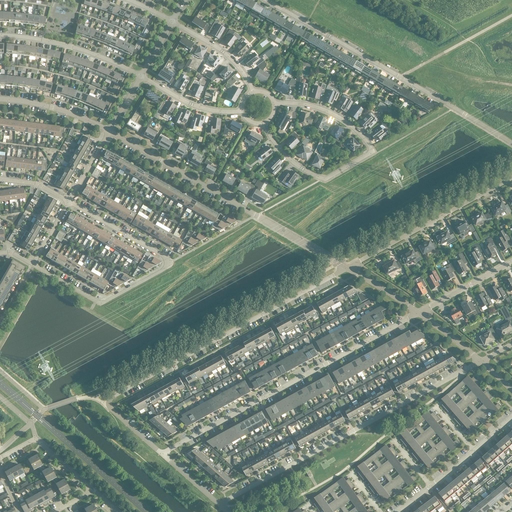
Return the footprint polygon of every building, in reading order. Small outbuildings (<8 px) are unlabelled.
[(104,1),(101,0),(97,0),(95,8),(101,9),(104,1)] [(253,3),(248,0),(245,6),(244,8),(249,10),(250,9),(252,10),(256,4),(254,2),(253,3)] [(110,3),(104,1),(101,9),(107,11),(110,3)] [(115,5),(110,3),(107,11),(112,13),(115,5)] [(261,7),(256,4),(252,10),(250,14),(257,19),(259,16),(263,9),(264,8),(261,7)] [(121,7),(115,5),(112,13),(118,16),(121,7)] [(127,9),(121,7),(118,16),(123,18),(127,9)] [(132,12),(127,9),(123,18),(129,20),(132,12)] [(268,11),(263,9),(259,16),(264,19),(265,18),(267,19),(271,13),(269,11),(268,11)] [(138,14),(132,12),(129,20),(134,23),(138,14)] [(276,16),(271,13),(267,19),(267,20),(272,23),(272,22),(275,23),(278,17),(279,17),(276,15),(276,16)] [(143,17),(138,14),(134,23),(139,25),(143,17)] [(46,18),(40,17),(38,26),(44,27),(45,22),(46,23),(47,19),(46,19),(46,18)] [(149,20),(143,17),(139,25),(145,28),(148,30),(150,25),(147,24),(149,20)] [(192,23),(199,27),(203,30),(206,24),(195,17),(192,23)] [(284,20),(278,17),(275,23),(274,25),(279,28),(280,26),(282,28),(286,21),(284,20)] [(215,21),(211,27),(214,28),(214,29),(211,34),(219,39),(225,28),(217,24),(218,23),(215,21)] [(291,24),(286,21),(282,28),(282,29),(287,32),(287,31),(290,32),(294,26),(291,24)] [(78,26),(76,26),(75,29),(77,30),(75,34),(81,36),(84,27),(78,25),(78,26)] [(299,29),(294,26),(290,32),(289,33),(294,36),(295,35),(298,37),(298,36),(299,37),(300,37),(300,38),(303,39),(302,41),(307,44),(308,42),(311,36),(306,33),(303,31),(302,30),(299,28),(299,29)] [(90,29),(84,27),(81,36),(87,37),(90,29)] [(247,30),(254,37),(257,34),(250,27),(247,30)] [(148,30),(145,28),(140,36),(144,38),(148,30)] [(96,31),(90,29),(87,37),(93,39),(96,31)] [(232,36),(232,35),(234,33),(230,29),(226,35),(228,37),(224,42),(227,45),(227,46),(229,47),(230,47),(237,39),(232,36)] [(101,33),(96,31),(93,39),(98,41),(101,33)] [(107,35),(101,33),(98,41),(104,43),(107,35)] [(113,37),(107,35),(104,43),(109,46),(113,37)] [(314,37),(311,36),(308,42),(310,44),(309,45),(314,48),(315,47),(319,40),(314,37)] [(118,40),(113,37),(109,46),(115,48),(118,40)] [(179,42),(180,43),(170,57),(171,57),(178,46),(180,47),(182,48),(184,45),(186,47),(190,49),(188,52),(191,54),(194,48),(192,47),(194,44),(182,37),(179,42)] [(143,39),(139,38),(134,47),(138,49),(143,39)] [(243,42),(245,40),(243,38),(239,42),(241,44),(234,51),(240,57),(249,48),(243,42)] [(124,42),(118,40),(115,48),(120,50),(124,42)] [(321,41),(319,40),(315,47),(318,48),(317,49),(322,52),(323,51),(326,45),(321,42),(321,41)] [(129,45),(124,42),(120,50),(125,53),(129,45)] [(329,46),(326,44),(326,45),(323,51),(325,52),(324,54),(329,57),(330,55),(334,49),(329,46)] [(134,47),(129,45),(125,53),(131,56),(133,52),(136,53),(138,49),(134,47)] [(197,50),(194,49),(191,54),(194,56),(195,54),(199,57),(199,58),(202,60),(204,57),(203,56),(206,50),(199,47),(197,50)] [(336,50),(334,49),(330,55),(333,57),(332,58),(337,61),(338,60),(341,53),(336,50)] [(60,53),(54,51),(52,60),(58,62),(60,53)] [(344,54),(342,53),(341,53),(338,60),(340,61),(339,62),(344,65),(345,64),(349,58),(344,55),(344,54)] [(64,54),(62,63),(61,66),(67,67),(68,64),(70,56),(64,54)] [(214,57),(210,54),(206,59),(210,62),(209,63),(210,64),(210,66),(213,68),(214,67),(215,68),(221,61),(214,56),(214,57)] [(257,66),(264,61),(267,58),(265,55),(259,59),(257,56),(254,58),(251,54),(247,58),(244,61),(249,67),(253,64),(255,64),(257,66)] [(76,57),(70,56),(68,64),(73,66),(76,57)] [(82,59),(76,57),(73,66),(79,68),(82,59)] [(351,59),(349,57),(349,58),(345,64),(348,65),(347,67),(352,70),(353,68),(356,62),(351,59)] [(88,61),(82,59),(79,68),(84,70),(88,61)] [(93,63),(88,61),(84,70),(90,72),(93,63)] [(266,65),(264,61),(257,66),(259,69),(255,77),(261,81),(260,82),(265,84),(267,80),(269,75),(262,71),(266,65)] [(359,63),(357,62),(356,62),(353,68),(355,70),(354,71),(360,74),(360,72),(364,66),(359,63)] [(99,65),(93,63),(90,72),(89,74),(95,76),(95,74),(99,65)] [(104,68),(99,65),(95,74),(101,76),(104,68)] [(222,66),(215,75),(217,77),(218,76),(221,78),(222,78),(224,80),(226,78),(226,79),(227,79),(229,77),(229,76),(232,72),(227,67),(223,71),(220,68),(221,66),(222,66)] [(367,67),(364,66),(360,72),(363,74),(362,75),(367,78),(368,77),(371,71),(366,68),(367,67)] [(110,70),(104,68),(101,76),(106,79),(110,70)] [(115,73),(110,70),(106,79),(111,81),(115,73)] [(158,76),(165,80),(169,83),(172,77),(161,70),(158,76)] [(374,72),(372,70),(371,71),(368,77),(370,78),(370,80),(375,83),(375,81),(379,75),(374,72)] [(210,71),(205,77),(210,80),(214,74),(210,71)] [(121,75),(115,73),(111,81),(115,83),(120,85),(121,82),(118,81),(121,75)] [(179,89),(179,90),(179,91),(180,91),(181,91),(182,90),(182,91),(184,87),(185,87),(186,87),(186,86),(187,86),(187,85),(187,84),(186,84),(187,82),(185,80),(186,77),(181,74),(177,80),(180,81),(177,87),(179,89)] [(231,86),(236,81),(237,82),(239,80),(234,75),(227,82),(228,82),(231,86)] [(382,76),(379,75),(375,81),(378,83),(377,84),(382,87),(383,85),(387,79),(381,76),(382,76)] [(301,84),(301,83),(302,77),(297,77),(296,83),(299,84),(298,94),(299,94),(299,96),(304,96),(304,95),(306,95),(307,84),(301,84)] [(285,95),(289,87),(290,86),(295,87),(296,79),(291,79),(287,86),(283,83),(284,82),(283,81),(282,80),(281,80),(280,82),(279,81),(275,89),(279,91),(282,92),(281,93),(285,95)] [(389,80),(387,79),(383,85),(385,87),(385,88),(390,91),(391,90),(394,84),(389,81),(389,80)] [(39,81),(33,80),(31,89),(38,90),(39,81)] [(197,85),(198,85),(199,82),(194,80),(189,89),(192,90),(193,91),(191,95),(198,98),(199,95),(200,96),(201,95),(202,93),(201,92),(202,89),(199,88),(200,87),(199,86),(197,85)] [(46,82),(39,81),(38,90),(44,91),(46,82)] [(52,84),(46,82),(44,91),(50,93),(52,84)] [(120,85),(115,83),(113,88),(109,88),(108,92),(115,95),(120,85)] [(397,85),(394,83),(394,84),(391,90),(393,91),(392,93),(397,96),(398,94),(402,88),(397,85)] [(317,87),(318,87),(318,86),(315,85),(314,86),(313,86),(310,97),(318,99),(320,92),(323,93),(325,85),(322,84),(321,88),(317,87)] [(55,94),(61,96),(64,87),(57,85),(55,94)] [(70,89),(64,87),(61,96),(67,98),(70,89)] [(241,91),(234,87),(228,98),(235,102),(237,98),(238,98),(238,97),(238,96),(239,96),(241,91)] [(404,89),(402,88),(398,94),(400,96),(400,97),(405,100),(406,98),(409,92),(404,89)] [(76,91),(70,89),(67,98),(73,100),(76,91)] [(145,96),(152,100),(156,103),(160,97),(148,90),(145,96)] [(336,101),(339,94),(333,91),(333,92),(328,90),(324,101),(331,104),(333,100),(334,99),(336,100),(336,101)] [(82,93),(76,91),(73,100),(79,102),(82,93)] [(217,95),(218,96),(218,92),(214,91),(214,92),(210,91),(210,93),(205,92),(204,98),(207,99),(208,99),(208,101),(215,102),(217,95)] [(412,93),(409,92),(406,98),(408,100),(407,101),(412,104),(413,103),(417,97),(412,94),(412,93)] [(88,96),(82,93),(79,102),(85,104),(88,96)] [(114,97),(107,93),(105,97),(107,100),(105,103),(109,105),(114,97)] [(94,98),(88,96),(85,104),(91,107),(94,98)] [(419,98),(417,96),(417,97),(413,103),(416,104),(415,106),(420,109),(421,107),(424,101),(419,98)] [(337,107),(344,111),(345,108),(348,110),(349,108),(352,102),(347,99),(346,100),(342,97),(337,107)] [(100,101),(94,98),(91,107),(96,109),(100,101)] [(109,105),(105,103),(100,101),(96,109),(102,112),(105,107),(108,108),(109,105)] [(427,102),(424,101),(421,107),(423,109),(422,110),(427,113),(432,105),(429,103),(429,104),(427,102)] [(172,113),(173,113),(174,110),(173,109),(176,106),(169,102),(166,106),(165,106),(161,104),(156,113),(163,116),(164,114),(166,115),(167,114),(170,116),(172,113)] [(364,111),(357,105),(349,114),(356,120),(364,111)] [(138,108),(130,120),(130,119),(126,125),(137,132),(141,126),(137,124),(135,123),(137,119),(138,119),(140,115),(135,113),(138,108)] [(181,121),(186,123),(190,113),(183,109),(181,113),(180,114),(177,113),(174,121),(180,124),(181,121)] [(277,121),(275,125),(280,128),(278,132),(281,137),(286,133),(283,129),(285,125),(282,124),(285,120),(287,122),(287,121),(289,118),(291,118),(292,119),(292,112),(289,112),(287,116),(282,113),(279,117),(280,117),(279,118),(278,120),(277,121)] [(299,119),(300,120),(299,123),(306,124),(307,123),(311,124),(313,118),(309,117),(308,117),(309,114),(302,112),(301,116),(300,116),(299,116),(298,118),(299,119)] [(365,128),(367,126),(370,129),(372,127),(376,122),(377,122),(380,120),(371,112),(365,118),(365,117),(364,117),(362,119),(362,120),(363,120),(360,123),(365,128)] [(190,128),(196,130),(197,126),(202,128),(205,117),(197,115),(196,119),(195,119),(195,120),(193,119),(193,118),(190,128)] [(318,127),(318,128),(318,129),(320,130),(321,130),(321,129),(322,129),(322,128),(327,130),(330,124),(326,123),(325,123),(326,120),(319,117),(315,126),(318,127)] [(214,130),(215,129),(219,130),(220,119),(213,118),(211,127),(208,126),(207,133),(213,133),(214,130)] [(152,140),(157,133),(158,131),(149,126),(152,121),(149,119),(145,126),(148,128),(143,135),(152,140)] [(16,122),(11,121),(10,131),(15,131),(15,127),(18,127),(19,122),(19,123),(16,122)] [(240,130),(240,131),(241,130),(240,130),(242,126),(236,123),(234,122),(232,121),(228,128),(224,127),(223,135),(227,136),(228,132),(237,133),(238,134),(240,130)] [(24,123),(19,122),(18,127),(15,127),(15,131),(15,130),(17,131),(23,132),(24,123)] [(342,137),(340,135),(339,135),(343,130),(336,125),(334,128),(333,128),(332,129),(332,130),(332,131),(330,134),(336,139),(335,140),(339,142),(342,137)] [(64,128),(54,127),(53,136),(63,137),(64,128)] [(382,131),(379,127),(370,134),(375,140),(378,138),(380,141),(380,140),(388,134),(384,129),(382,131)] [(261,137),(261,136),(259,135),(259,136),(252,132),(251,133),(248,132),(244,138),(246,138),(244,141),(248,144),(248,145),(249,146),(252,147),(252,148),(253,147),(255,144),(257,145),(259,142),(260,142),(260,141),(262,137),(261,137)] [(295,138),(298,136),(293,132),(288,137),(291,139),(286,144),(288,146),(288,147),(288,148),(289,148),(290,149),(290,148),(291,149),(299,142),(295,138)] [(157,140),(160,142),(159,144),(162,146),(162,145),(164,147),(168,150),(172,143),(168,141),(169,140),(169,139),(160,134),(157,140)] [(82,135),(80,140),(89,145),(92,141),(82,135)] [(310,157),(309,157),(312,153),(305,148),(309,141),(305,138),(301,143),(304,145),(297,155),(300,157),(301,157),(300,157),(301,156),(306,160),(307,160),(308,160),(310,157)] [(351,141),(349,138),(342,145),(347,150),(349,147),(353,151),(359,146),(353,139),(351,141)] [(89,145),(80,140),(81,141),(78,145),(87,150),(89,145)] [(180,145),(180,144),(181,143),(178,141),(174,148),(177,150),(175,153),(182,157),(184,155),(185,155),(187,152),(186,151),(187,149),(180,145)] [(319,156),(321,153),(319,152),(323,144),(319,142),(314,152),(317,154),(312,165),(319,168),(321,163),(322,164),(325,159),(319,156)] [(87,150),(78,145),(76,149),(84,154),(87,150)] [(261,151),(261,150),(259,148),(254,152),(258,158),(260,156),(263,160),(264,159),(264,160),(267,158),(267,157),(272,153),(267,146),(261,151)] [(84,154),(76,149),(73,154),(82,159),(84,154)] [(101,160),(106,163),(111,153),(107,151),(101,160)] [(199,155),(196,154),(192,151),(188,159),(191,160),(190,162),(191,163),(191,162),(193,163),(193,164),(194,164),(193,165),(197,167),(197,166),(198,167),(203,159),(198,157),(199,155)] [(116,156),(111,153),(106,163),(107,162),(111,164),(116,156)] [(82,159),(73,154),(71,158),(79,163),(82,159)] [(120,158),(116,156),(111,164),(115,167),(120,158)] [(276,157),(272,161),(268,165),(272,169),(270,171),(275,175),(281,168),(280,169),(278,167),(279,167),(279,166),(282,163),(276,157)] [(79,163),(71,158),(68,163),(77,168),(79,163)] [(125,161),(120,158),(115,167),(120,169),(125,161)] [(37,160),(37,161),(36,170),(46,171),(47,161),(37,160)] [(206,160),(203,165),(206,167),(204,170),(212,175),(216,170),(210,166),(212,163),(206,160)] [(129,164),(125,161),(120,169),(124,172),(129,164)] [(77,168),(68,163),(66,167),(74,172),(77,168)] [(134,166),(129,164),(124,172),(129,175),(134,166)] [(138,169),(134,166),(129,175),(133,177),(138,169)] [(74,172),(66,167),(63,172),(71,176),(74,172)] [(143,171),(138,169),(133,177),(138,180),(140,175),(143,177),(145,173),(145,172),(145,173),(143,172),(143,171)] [(286,181),(287,182),(286,182),(292,186),(294,182),(297,179),(296,178),(297,176),(298,176),(291,171),(288,175),(287,175),(288,174),(285,172),(279,180),(284,184),(286,181)] [(71,176),(63,172),(60,176),(69,181),(71,176)] [(150,175),(145,173),(143,177),(140,175),(138,180),(139,179),(140,180),(140,181),(145,184),(150,175)] [(234,181),(237,183),(240,177),(237,175),(235,179),(226,174),(222,181),(231,186),(234,181)] [(154,178),(150,175),(145,184),(149,186),(154,178)] [(69,181),(60,176),(58,180),(57,179),(57,180),(66,185),(69,181)] [(158,180),(154,178),(149,186),(154,189),(158,180)] [(258,187),(256,190),(252,198),(262,204),(267,197),(259,192),(264,183),(258,179),(255,185),(258,187)] [(66,185),(57,180),(54,184),(64,190),(66,185)] [(163,183),(158,180),(154,189),(158,191),(163,183)] [(251,191),(254,186),(251,184),(249,187),(241,182),(237,189),(238,189),(237,190),(238,191),(239,192),(240,192),(240,191),(246,194),(248,190),(251,191)] [(167,185),(163,183),(158,191),(162,194),(167,185)] [(82,194),(87,197),(92,187),(88,184),(82,194)] [(172,188),(167,185),(162,194),(167,196),(172,188)] [(92,187),(87,197),(91,199),(96,191),(92,188),(92,187)] [(176,191),(172,188),(167,196),(171,199),(176,191)] [(100,193),(96,191),(91,199),(96,202),(100,193)] [(181,193),(176,191),(171,199),(176,201),(178,197),(181,199),(183,194),(183,195),(181,194),(181,193)] [(105,196),(100,193),(96,202),(100,204),(105,196)] [(188,197),(183,194),(181,199),(178,197),(176,201),(176,202),(177,201),(178,202),(178,203),(183,205),(188,197)] [(48,196),(45,200),(55,206),(57,201),(48,196)] [(105,196),(100,204),(104,207),(109,198),(109,199),(105,197),(105,196)] [(192,200),(188,197),(183,205),(187,208),(192,200)] [(114,201),(109,198),(104,207),(109,209),(114,201)] [(55,206),(45,200),(45,201),(46,201),(44,205),(52,210),(55,206)] [(197,202),(192,200),(187,208),(192,211),(197,202)] [(118,203),(114,201),(109,209),(113,212),(118,203)] [(201,205),(197,202),(192,211),(196,213),(201,205)] [(492,209),(495,215),(496,215),(497,216),(501,214),(500,213),(505,210),(507,214),(511,212),(508,205),(504,206),(502,202),(498,204),(499,205),(492,209)] [(123,206),(118,203),(113,212),(118,214),(123,206)] [(52,210),(44,205),(41,210),(49,215),(52,210)] [(205,207),(201,205),(196,213),(201,216),(205,207)] [(123,206),(118,214),(122,217),(127,208),(126,209),(122,207),(123,206)] [(210,210),(205,207),(201,216),(205,218),(210,210)] [(131,211),(127,208),(122,217),(127,219),(131,211)] [(49,215),(41,210),(38,214),(47,219),(49,215)] [(214,212),(210,210),(205,218),(209,221),(214,212)] [(136,214),(131,211),(127,219),(131,222),(136,214)] [(219,215),(214,212),(209,221),(214,223),(219,215)] [(236,221),(220,212),(219,213),(224,216),(220,221),(228,226),(231,224),(230,224),(231,222),(233,223),(237,221),(236,221)] [(482,213),(472,218),(476,225),(485,220),(487,222),(493,219),(489,213),(486,214),(486,215),(484,216),(482,213)] [(47,219),(38,214),(36,219),(44,224),(47,219)] [(65,223),(70,226),(75,216),(71,214),(65,223)] [(133,223),(137,226),(142,217),(137,214),(133,223)] [(219,215),(214,223),(212,226),(220,231),(223,229),(222,229),(222,228),(223,227),(224,228),(228,226),(220,221),(216,219),(219,215)] [(80,219),(75,216),(70,226),(69,227),(74,230),(75,227),(80,219)] [(146,220),(142,217),(137,226),(142,228),(146,220)] [(44,224),(36,219),(33,223),(42,228),(44,224)] [(84,221),(80,219),(75,227),(79,230),(84,221)] [(151,222),(146,220),(142,228),(146,231),(151,222)] [(89,224),(84,221),(79,230),(80,230),(80,229),(84,232),(89,224)] [(151,222),(146,231),(151,233),(155,225),(151,223),(151,222)] [(463,233),(463,234),(465,236),(468,234),(467,231),(470,230),(472,232),(475,231),(472,224),(468,226),(466,222),(462,224),(460,225),(456,227),(455,227),(456,228),(460,235),(463,233)] [(42,228),(33,223),(31,228),(39,233),(42,228)] [(93,227),(89,224),(84,232),(88,234),(88,235),(93,227)] [(160,227),(155,225),(151,233),(155,236),(160,227)] [(97,229),(93,227),(88,235),(92,238),(97,229)] [(164,230),(160,227),(155,236),(159,238),(164,230)] [(39,233),(31,228),(28,232),(37,237),(39,233)] [(190,228),(190,229),(189,230),(193,232),(190,238),(198,242),(201,241),(200,241),(200,240),(201,239),(203,240),(207,238),(206,237),(206,238),(190,228)] [(102,232),(97,229),(92,238),(97,240),(102,232)] [(169,232),(164,230),(159,238),(164,241),(169,232)] [(509,240),(509,238),(504,230),(500,233),(502,237),(496,241),(502,251),(510,247),(506,241),(509,240)] [(37,237),(28,232),(26,237),(34,241),(37,237)] [(106,234),(102,232),(97,240),(98,239),(102,242),(101,242),(101,243),(106,234)] [(173,235),(169,232),(164,241),(168,243),(173,235)] [(449,244),(456,240),(453,234),(449,236),(447,232),(437,237),(441,244),(447,241),(449,244)] [(111,237),(106,234),(101,243),(106,245),(111,237)] [(178,237),(173,235),(168,243),(173,246),(178,237)] [(182,243),(189,247),(192,245),(193,244),(194,244),(198,242),(190,238),(186,235),(182,243)] [(34,241),(26,237),(23,241),(22,240),(32,246),(34,241)] [(115,239),(111,237),(106,245),(107,245),(110,247),(110,248),(115,239)] [(182,240),(178,237),(173,246),(177,249),(182,240)] [(496,247),(491,238),(487,240),(489,244),(483,247),(489,258),(497,254),(493,248),(496,247)] [(120,242),(115,239),(110,248),(115,250),(120,242)] [(32,246),(22,240),(19,245),(29,250),(32,246)] [(426,242),(424,243),(423,244),(423,245),(420,247),(424,254),(426,252),(427,254),(432,251),(431,250),(433,248),(434,249),(437,247),(434,243),(431,244),(430,241),(426,243),(426,242)] [(124,244),(120,242),(115,250),(119,253),(124,244)] [(128,247),(124,244),(119,253),(124,255),(128,247)] [(46,257),(50,260),(56,250),(51,247),(46,257)] [(133,249),(128,247),(124,255),(128,258),(133,249)] [(482,255),(477,248),(472,251),(473,253),(468,255),(474,266),(481,262),(479,258),(483,257),(482,255)] [(137,252),(133,249),(128,258),(132,260),(137,252)] [(56,250),(50,260),(55,262),(60,254),(56,251),(56,250)] [(410,252),(409,252),(409,251),(405,253),(406,255),(402,257),(406,264),(413,260),(415,263),(422,259),(418,251),(415,253),(413,251),(410,252)] [(142,255),(137,252),(132,260),(137,263),(142,255)] [(162,262),(146,253),(145,254),(149,257),(146,262),(153,267),(156,265),(156,263),(158,264),(162,262)] [(467,263),(462,253),(458,255),(461,260),(454,264),(460,274),(467,270),(464,264),(467,263)] [(64,256),(60,254),(55,262),(59,265),(64,256)] [(69,259),(64,256),(59,265),(64,267),(69,259)] [(73,261),(69,259),(64,267),(68,270),(73,261)] [(13,260),(12,261),(9,266),(0,281),(0,312),(1,311),(2,309),(4,305),(5,305),(6,303),(6,302),(8,298),(8,299),(10,296),(9,296),(12,292),(13,290),(15,286),(16,286),(17,284),(16,284),(19,280),(20,278),(20,277),(22,273),(23,274),(24,271),(26,267),(13,260)] [(137,267),(145,272),(148,270),(147,269),(148,268),(150,269),(153,267),(146,262),(142,260),(137,267)] [(77,264),(73,261),(68,270),(73,272),(77,264)] [(394,271),(394,272),(402,267),(399,262),(396,264),(394,261),(384,267),(385,269),(384,270),(386,274),(387,273),(388,274),(394,271)] [(82,266),(77,264),(73,272),(77,275),(82,266)] [(454,269),(451,264),(446,266),(447,269),(442,272),(444,275),(443,275),(443,276),(444,278),(445,278),(446,278),(447,281),(454,277),(451,271),(454,269)] [(86,269),(82,266),(77,275),(82,277),(86,269)] [(91,271),(86,269),(82,277),(86,280),(91,271)] [(116,269),(115,270),(115,271),(119,273),(116,279),(123,283),(126,282),(126,281),(126,280),(128,281),(132,279),(132,278),(131,278),(116,269)] [(95,274),(91,271),(86,280),(90,282),(95,274)] [(439,285),(437,281),(440,280),(435,271),(430,274),(431,276),(426,278),(432,289),(439,285)] [(100,277),(95,274),(90,282),(95,285),(100,277)] [(111,276),(108,282),(109,282),(107,284),(115,288),(118,286),(117,286),(118,285),(120,286),(123,283),(116,279),(111,276)] [(104,279),(100,277),(95,285),(99,288),(104,279)] [(416,280),(418,284),(419,284),(413,287),(415,292),(417,291),(419,295),(420,296),(426,293),(422,285),(425,283),(422,277),(416,280)] [(109,282),(108,282),(104,279),(99,288),(104,290),(102,293),(104,294),(107,292),(104,290),(107,284),(109,282)] [(349,286),(346,287),(346,288),(345,288),(344,288),(349,297),(356,293),(362,302),(370,298),(355,290),(354,289),(349,286)] [(497,286),(489,290),(495,300),(500,298),(501,300),(507,297),(501,288),(498,289),(497,286)] [(349,297),(344,288),(342,289),(342,290),(341,291),(341,290),(340,291),(344,299),(349,297)] [(344,299),(340,291),(337,292),(336,293),(335,293),(340,302),(344,299)] [(340,302),(335,293),(333,294),(333,295),(332,295),(331,296),(335,304),(340,302)] [(481,308),(486,305),(487,307),(493,304),(492,304),(491,300),(488,295),(485,297),(483,293),(476,297),(481,308)] [(335,304),(331,296),(328,297),(329,297),(327,298),(327,297),(326,298),(331,307),(335,304)] [(331,307),(326,298),(324,299),(324,300),(323,300),(322,300),(326,309),(331,307)] [(327,311),(326,309),(322,300),(319,302),(320,302),(318,303),(318,302),(317,303),(323,313),(327,311)] [(467,302),(461,305),(467,315),(468,315),(469,318),(477,314),(477,315),(481,313),(477,306),(474,308),(471,303),(469,304),(468,303),(467,303),(467,302)] [(312,306),(309,307),(310,308),(309,308),(308,308),(307,308),(312,317),(317,314),(312,306)] [(386,309),(382,306),(375,310),(380,320),(385,317),(381,312),(386,309)] [(511,316),(506,306),(500,309),(506,320),(511,316)] [(312,317),(307,308),(305,309),(305,310),(304,311),(304,310),(303,311),(308,319),(312,317)] [(456,309),(455,308),(452,310),(452,311),(450,313),(451,315),(450,316),(452,319),(453,318),(454,320),(458,318),(459,319),(462,317),(461,316),(462,315),(458,308),(456,309)] [(380,320),(375,310),(370,313),(375,322),(380,320)] [(308,319),(303,311),(301,312),(300,313),(299,313),(298,313),(303,322),(308,319)] [(303,322),(298,313),(296,314),(296,315),(295,316),(295,315),(294,316),(299,324),(303,322)] [(375,322),(370,313),(366,315),(371,325),(375,322)] [(371,325),(366,315),(361,317),(367,328),(367,327),(371,325)] [(299,324),(294,316),(292,317),(291,318),(291,317),(289,318),(294,327),(299,324)] [(367,328),(361,317),(357,320),(363,331),(367,328)] [(295,328),(294,327),(289,318),(287,319),(287,320),(286,320),(285,320),(291,331),(295,328)] [(510,331),(511,330),(511,331),(511,318),(500,325),(501,327),(497,329),(498,330),(497,330),(498,334),(500,333),(501,336),(505,334),(505,335),(511,332),(510,331)] [(291,331),(285,320),(283,322),(282,323),(282,322),(281,323),(285,332),(286,333),(291,331)] [(363,331),(357,320),(352,322),(358,333),(363,331)] [(358,333),(352,322),(348,325),(353,334),(357,332),(358,333)] [(285,332),(281,323),(278,324),(278,325),(277,325),(276,325),(281,334),(285,332)] [(353,334),(348,325),(343,327),(349,337),(353,334)] [(349,337),(343,327),(339,330),(345,341),(344,339),(349,337)] [(271,328),(268,330),(269,330),(268,331),(267,330),(266,331),(271,339),(272,341),(277,339),(271,328)] [(495,334),(492,328),(485,332),(486,332),(483,334),(484,335),(480,337),(482,340),(480,341),(482,343),(483,343),(485,345),(494,340),(492,336),(495,334)] [(345,341),(339,330),(334,332),(340,343),(345,341)] [(271,339),(266,331),(264,332),(263,333),(262,333),(267,342),(271,339)] [(426,336),(419,331),(412,335),(415,342),(426,336)] [(340,343),(334,332),(330,335),(336,346),(340,343)] [(412,335),(410,332),(406,335),(405,333),(405,334),(411,345),(415,342),(412,335)] [(267,342),(262,333),(259,334),(260,335),(259,336),(258,335),(257,336),(262,344),(267,342)] [(411,345),(405,334),(400,336),(407,347),(411,345)] [(336,346),(330,335),(325,337),(331,348),(336,346)] [(262,344),(257,336),(255,337),(254,338),(254,337),(253,338),(258,347),(262,344)] [(407,347),(400,336),(396,338),(402,349),(407,347)] [(331,348),(325,337),(321,339),(327,350),(331,348)] [(258,347),(253,338),(251,339),(251,340),(250,340),(249,340),(248,340),(253,349),(258,347)] [(402,349),(396,338),(392,341),(398,352),(402,349)] [(327,350),(321,339),(316,342),(322,353),(327,350)] [(253,349),(248,340),(246,342),(245,343),(245,342),(244,343),(249,352),(253,349)] [(398,352),(392,341),(387,343),(393,354),(398,352)] [(249,352),(244,343),(242,344),(242,345),(241,345),(240,345),(239,345),(244,354),(249,352)] [(393,354),(387,343),(388,345),(383,347),(389,357),(393,354)] [(312,344),(308,347),(314,358),(318,355),(312,344)] [(245,356),(244,354),(239,345),(237,347),(236,348),(236,347),(235,348),(240,356),(241,358),(245,356)] [(314,358),(308,347),(303,349),(309,360),(314,358)] [(389,357),(383,347),(379,350),(384,359),(389,357)] [(240,356),(235,348),(233,349),(233,350),(232,350),(230,350),(235,359),(240,356)] [(309,360),(303,349),(299,352),(305,363),(309,360)] [(235,359),(230,350),(228,352),(227,353),(227,352),(226,353),(230,361),(235,359)] [(384,359),(379,350),(375,352),(374,351),(380,362),(384,359)] [(380,362),(374,351),(369,353),(375,364),(380,362)] [(305,363),(299,352),(294,354),(299,364),(304,361),(304,363),(305,363)] [(375,364),(369,353),(365,356),(371,367),(375,364)] [(299,364),(294,354),(290,357),(295,366),(299,364)] [(457,360),(449,354),(444,357),(448,365),(449,365),(449,364),(450,364),(457,360)] [(221,355),(218,357),(219,357),(218,358),(217,357),(216,358),(221,367),(226,364),(221,355)] [(371,367),(365,356),(365,357),(361,359),(366,369),(371,367)] [(295,366),(290,357),(285,359),(290,369),(295,366)] [(448,365),(444,357),(439,359),(444,368),(446,366),(447,365),(447,366),(448,365)] [(221,367),(216,358),(214,359),(214,360),(213,360),(212,360),(216,369),(221,367)] [(290,369),(285,359),(281,361),(286,371),(290,369)] [(366,369),(361,359),(356,362),(362,371),(366,369)] [(444,368),(439,359),(435,362),(439,370),(442,369),(441,369),(442,368),(443,368),(444,368)] [(216,369),(212,360),(209,362),(210,362),(209,363),(208,362),(207,363),(212,372),(216,369)] [(286,371),(281,361),(276,364),(281,374),(286,371)] [(362,371),(356,362),(352,364),(351,363),(357,374),(362,371)] [(439,370),(435,362),(430,364),(435,373),(437,371),(438,370),(438,371),(439,370)] [(213,373),(212,372),(207,363),(205,364),(205,365),(204,365),(203,365),(208,374),(208,376),(213,373)] [(357,374),(351,363),(347,365),(353,376),(357,374)] [(281,374),(276,364),(272,366),(278,377),(277,376),(281,374)] [(435,373),(430,364),(426,367),(430,375),(432,374),(432,373),(433,373),(434,373),(435,373)] [(208,374),(203,365),(200,367),(201,367),(200,368),(199,367),(198,368),(203,376),(208,374)] [(353,376),(347,365),(342,368),(348,379),(353,376)] [(278,377),(272,366),(267,369),(273,380),(278,377)] [(430,375),(426,367),(421,369),(426,377),(428,376),(429,375),(429,376),(430,375)] [(203,376),(198,368),(196,369),(196,370),(195,370),(194,370),(199,379),(203,376)] [(348,379),(342,368),(343,369),(339,372),(344,381),(348,379)] [(416,370),(417,372),(421,380),(423,379),(423,378),(424,378),(425,378),(426,377),(421,369),(420,368),(416,370)] [(273,380),(267,369),(263,371),(269,382),(273,380)] [(199,379),(194,370),(192,372),(191,373),(190,372),(189,373),(194,381),(199,379)] [(269,382),(263,371),(258,374),(264,385),(269,382)] [(344,381),(339,372),(334,374),(339,384),(344,381)] [(421,380),(417,372),(412,374),(417,382),(419,381),(420,380),(420,381),(421,380)] [(194,381),(189,373),(187,374),(187,375),(186,375),(185,375),(189,384),(194,381)] [(264,385),(258,374),(254,376),(259,386),(263,383),(264,385)] [(417,382),(412,374),(408,377),(412,385),(415,384),(414,383),(415,383),(416,383),(417,382)] [(463,380),(463,381),(455,388),(461,394),(463,393),(460,390),(466,384),(469,387),(477,380),(474,377),(471,379),(468,375),(463,380)] [(259,386),(254,376),(249,379),(254,388),(259,386)] [(335,386),(330,376),(325,379),(330,389),(335,386)] [(412,385),(408,377),(403,379),(408,387),(410,386),(411,385),(412,385)] [(180,378),(177,379),(178,380),(176,380),(175,380),(180,389),(181,391),(185,388),(180,378)] [(330,389),(325,379),(321,381),(320,380),(326,391),(330,389)] [(408,387),(403,379),(399,382),(403,390),(406,388),(405,388),(407,388),(408,387)] [(180,389),(175,380),(173,382),(172,383),(172,382),(171,383),(175,392),(180,389)] [(326,391),(320,380),(315,382),(321,393),(326,391)] [(480,384),(477,380),(469,387),(472,391),(466,396),(463,393),(461,394),(467,401),(481,389),(478,386),(480,384)] [(245,381),(240,383),(246,393),(250,391),(245,381)] [(321,393),(315,382),(311,385),(317,396),(321,393)] [(403,390),(399,382),(394,384),(399,392),(401,391),(402,390),(403,390)] [(175,392),(171,383),(168,384),(169,385),(168,385),(167,385),(166,385),(171,394),(175,392)] [(246,393),(240,383),(236,386),(242,397),(241,395),(246,393)] [(171,394),(166,385),(164,387),(163,388),(163,387),(162,388),(166,396),(171,394)] [(317,396),(311,385),(306,387),(313,398),(317,396)] [(385,387),(385,389),(390,397),(392,396),(392,395),(393,395),(395,394),(389,385),(385,387)] [(242,397),(236,386),(231,388),(237,399),(242,397)] [(313,398),(306,387),(307,389),(303,391),(308,401),(313,398)] [(166,396),(162,388),(159,389),(160,390),(159,390),(158,390),(157,390),(162,399),(166,396)] [(237,399),(231,388),(227,391),(233,402),(237,399)] [(461,394),(455,388),(447,394),(441,399),(444,403),(442,405),(445,409),(453,402),(450,398),(457,393),(459,396),(461,394)] [(390,397),(385,389),(381,391),(385,399),(388,398),(389,397),(389,398),(390,397)] [(483,392),(481,389),(467,401),(473,408),(475,406),(472,403),(478,398),(481,401),(489,394),(486,390),(483,392)] [(162,399),(157,390),(155,392),(154,393),(154,392),(153,393),(157,401),(162,399)] [(233,402),(227,391),(222,393),(228,403),(232,401),(233,402)] [(308,401),(303,391),(298,394),(304,403),(308,401)] [(385,399),(381,391),(377,394),(381,402),(383,401),(383,400),(384,400),(385,399)] [(158,403),(157,401),(153,393),(150,394),(151,395),(150,395),(149,395),(148,395),(153,404),(154,406),(158,403)] [(228,403),(222,393),(218,396),(223,405),(228,403)] [(304,403),(298,394),(294,396),(299,406),(304,403)] [(381,402),(377,394),(372,396),(376,404),(379,403),(380,402),(381,402)] [(467,401),(461,394),(459,396),(462,399),(456,405),(453,402),(445,409),(448,412),(451,410),(454,413),(467,401)] [(492,397),(489,394),(481,401),(484,404),(477,410),(475,406),(473,408),(479,415),(492,403),(490,400),(492,397)] [(153,404),(148,395),(146,396),(146,397),(145,398),(145,397),(144,398),(149,406),(153,404)] [(223,405),(218,396),(214,398),(220,409),(219,408),(223,405)] [(299,406),(294,396),(289,398),(295,408),(299,406)] [(376,404),(372,396),(368,399),(372,407),(374,406),(374,405),(375,405),(376,404)] [(149,406),(144,398),(141,399),(142,399),(141,400),(140,399),(139,400),(144,409),(149,406)] [(220,409),(214,398),(209,401),(215,412),(220,409)] [(295,408),(289,398),(285,401),(290,411),(295,408)] [(358,403),(359,404),(363,412),(365,410),(366,410),(368,409),(363,401),(362,399),(358,402),(358,403)] [(372,407),(368,399),(363,401),(368,409),(370,408),(371,407),(372,407)] [(144,409),(139,400),(138,401),(139,401),(137,402),(137,401),(131,404),(139,411),(144,409)] [(215,412),(209,401),(205,403),(211,414),(215,412)] [(290,411),(285,401),(281,403),(280,402),(286,413),(290,411)] [(473,408),(467,401),(454,413),(456,416),(454,419),(457,422),(465,415),(462,412),(469,406),(471,409),(473,408)] [(286,413),(280,402),(275,404),(281,415),(286,413)] [(211,414),(205,403),(200,405),(206,417),(211,414)] [(495,406),(492,403),(479,415),(485,422),(487,419),(485,416),(490,411),(493,414),(501,407),(498,404),(495,406)] [(281,415),(275,404),(271,407),(277,418),(281,415)] [(363,412),(359,404),(354,406),(359,414),(361,413),(362,412),(363,412)] [(206,417),(200,405),(196,408),(202,419),(206,417)] [(359,414),(354,406),(350,408),(354,417),(356,415),(357,414),(358,415),(359,414)] [(277,418),(271,407),(266,409),(272,420),(277,418)] [(344,409),(345,411),(349,419),(352,418),(352,417),(353,417),(354,417),(350,408),(349,407),(344,409)] [(202,419),(196,408),(191,410),(197,421),(202,419)] [(479,415),(473,408),(471,409),(474,413),(468,418),(465,415),(457,422),(460,426),(463,423),(465,427),(479,415)] [(197,421),(191,410),(187,413),(192,422),(196,420),(197,421)] [(422,416),(414,422),(420,429),(422,428),(419,425),(426,419),(428,423),(437,416),(434,412),(431,414),(428,411),(422,416)] [(262,412),(257,414),(263,425),(268,423),(262,412)] [(192,422),(187,413),(182,415),(183,418),(180,420),(187,425),(192,422)] [(345,421),(341,413),(336,416),(341,424),(343,423),(343,422),(344,422),(345,421)] [(263,425),(257,414),(253,417),(259,428),(263,425)] [(163,419),(159,415),(149,420),(155,425),(155,424),(156,425),(155,426),(156,427),(163,419)] [(485,422),(479,415),(465,427),(468,430),(466,432),(469,436),(477,429),(474,425),(480,420),(483,424),(485,422)] [(341,424),(336,416),(332,418),(336,426),(338,425),(339,424),(340,425),(341,424)] [(440,420),(437,416),(428,423),(431,426),(424,431),(422,428),(420,429),(426,436),(440,425),(437,422),(440,420)] [(259,428),(253,417),(248,419),(254,430),(259,428)] [(336,426),(332,418),(327,421),(332,429),(334,428),(334,427),(335,427),(336,426)] [(167,422),(163,419),(156,427),(158,428),(159,428),(160,429),(159,429),(160,430),(167,422)] [(254,430),(248,419),(244,422),(250,433),(254,430)] [(332,429),(327,421),(323,423),(327,431),(329,430),(330,429),(331,429),(332,429)] [(171,426),(167,422),(160,430),(162,432),(163,431),(164,432),(163,432),(164,433),(171,426)] [(250,433),(244,422),(244,423),(240,425),(245,435),(250,433)] [(420,429),(414,422),(406,429),(400,434),(403,437),(400,439),(403,443),(412,436),(409,433),(416,428),(418,431),(420,429)] [(327,431),(323,423),(318,426),(323,434),(325,432),(326,432),(327,431)] [(245,435),(240,425),(236,428),(241,438),(245,435)] [(442,428),(440,425),(426,436),(431,443),(433,442),(430,439),(437,433),(440,437),(448,430),(445,426),(442,428)] [(177,432),(171,426),(164,433),(165,434),(166,434),(166,435),(168,437),(177,432)] [(323,434),(318,426),(314,428),(318,436),(321,435),(320,435),(321,434),(322,434),(323,434)] [(241,438),(236,428),(231,430),(236,440),(241,438)] [(318,436),(314,428),(309,430),(314,439),(316,437),(317,436),(317,437),(318,436)] [(426,436),(420,429),(418,431),(421,434),(415,439),(414,440),(412,436),(403,443),(406,447),(409,445),(412,448),(426,436)] [(236,440),(231,430),(227,433),(232,442),(236,440)] [(314,439),(309,430),(305,433),(309,441),(312,440),(311,440),(313,439),(314,439)] [(451,433),(448,430),(440,437),(442,440),(436,445),(433,442),(431,443),(437,450),(451,439),(448,436),(451,433)] [(232,442),(227,433),(222,435),(222,434),(221,434),(227,445),(232,442)] [(309,441),(305,433),(300,435),(305,444),(307,442),(308,441),(308,442),(309,441)] [(227,445),(221,434),(217,436),(223,447),(227,445)] [(295,436),(296,438),(300,446),(303,445),(303,444),(304,444),(305,444),(300,435),(299,434),(295,436)] [(511,441),(507,435),(505,437),(505,438),(503,440),(502,440),(509,447),(511,444),(511,441)] [(223,447),(217,436),(218,438),(208,443),(214,447),(216,446),(218,450),(223,447)] [(431,443),(426,436),(412,448),(414,451),(412,453),(415,457),(423,450),(420,447),(427,442),(430,445),(431,443)] [(454,442),(451,439),(437,450),(443,457),(445,455),(443,452),(448,447),(451,451),(460,444),(456,440),(454,442)] [(296,448),(292,440),(287,443),(291,451),(294,450),(294,449),(295,449),(296,448)] [(509,447),(502,440),(500,442),(498,445),(497,444),(504,452),(504,451),(506,453),(509,450),(508,448),(508,447),(509,448),(509,447)] [(281,443),(282,445),(287,453),(289,452),(290,451),(291,451),(287,443),(286,441),(281,443)] [(437,450),(431,443),(430,445),(432,448),(426,453),(423,450),(415,457),(418,461),(421,459),(423,462),(437,450)] [(504,452),(497,444),(495,446),(495,447),(493,449),(492,448),(499,456),(503,452),(504,452)] [(287,453),(282,445),(278,448),(282,456),(285,454),(286,454),(287,453)] [(380,449),(372,456),(378,463),(379,462),(377,458),(383,453),(384,453),(386,457),(395,450),(392,446),(389,448),(386,445),(380,449)] [(273,448),(273,450),(278,458),(280,457),(281,456),(282,456),(278,448),(277,446),(273,448)] [(499,456),(492,448),(490,451),(488,453),(487,453),(494,461),(494,460),(496,462),(500,458),(498,457),(499,456)] [(201,452),(197,449),(188,454),(193,458),(194,459),(194,460),(201,452)] [(278,458),(273,450),(269,453),(273,461),(276,459),(277,459),(278,458)] [(398,454),(395,450),(386,457),(389,460),(382,465),(379,462),(378,463),(383,470),(397,459),(395,456),(398,454)] [(443,457),(437,450),(423,462),(426,465),(423,467),(426,471),(435,464),(432,461),(437,456),(438,456),(440,460),(443,457)] [(201,452),(194,460),(196,462),(197,461),(198,462),(197,462),(198,463),(206,454),(202,451),(201,452)] [(259,456),(260,457),(264,466),(267,464),(268,463),(268,464),(269,463),(265,455),(264,453),(259,456)] [(273,461),(269,453),(265,455),(269,463),(271,462),(272,461),(273,461)] [(494,461),(487,453),(485,455),(485,456),(483,458),(482,457),(489,465),(490,464),(491,466),(495,463),(493,461),(494,461)] [(210,458),(206,454),(198,463),(200,465),(201,465),(202,465),(201,466),(202,467),(209,459),(210,458)] [(37,467),(38,468),(40,470),(44,467),(42,465),(40,462),(39,461),(39,460),(38,458),(37,455),(29,460),(34,469),(37,467)] [(378,463),(372,456),(364,462),(358,467),(360,470),(358,472),(361,476),(369,470),(367,466),(373,461),(376,464),(378,463)] [(264,466),(260,457),(255,460),(260,468),(262,467),(263,466),(264,466)] [(212,463),(209,459),(202,467),(204,468),(205,468),(205,469),(206,470),(212,463)] [(400,463),(397,459),(383,470),(389,477),(390,476),(388,473),(395,468),(397,471),(406,464),(403,460),(400,463)] [(480,459),(477,461),(477,462),(478,462),(475,464),(474,464),(481,472),(481,471),(486,467),(486,468),(486,467),(483,464),(484,463),(480,459)] [(260,468),(255,460),(251,462),(255,471),(258,469),(259,468),(259,469),(260,468)] [(255,471),(251,462),(246,465),(251,473),(253,472),(253,471),(254,471),(255,471)] [(216,466),(212,463),(206,470),(208,472),(208,471),(209,472),(209,473),(210,473),(216,466)] [(383,470),(378,463),(376,464),(378,468),(372,473),(369,470),(361,476),(363,480),(366,478),(369,481),(383,470)] [(20,464),(15,467),(19,475),(24,473),(20,464)] [(409,468),(406,464),(397,471),(400,474),(393,479),(390,476),(389,477),(394,485),(408,474),(406,470),(409,468)] [(481,472),(474,464),(472,466),(473,466),(470,468),(469,468),(476,476),(476,475),(477,475),(480,472),(481,472)] [(11,468),(10,469),(9,469),(14,478),(19,475),(15,467),(14,465),(11,467),(11,468)] [(251,473),(246,465),(242,467),(246,476),(249,474),(250,473),(250,474),(251,473)] [(220,469),(216,466),(210,473),(212,475),(213,475),(213,476),(214,477),(220,469)] [(47,469),(44,467),(40,470),(42,472),(48,482),(51,480),(54,482),(58,479),(56,477),(50,467),(47,469)] [(10,481),(14,478),(9,469),(10,469),(9,468),(6,470),(5,471),(4,470),(4,471),(10,481)] [(476,476),(469,468),(467,470),(468,471),(465,473),(464,472),(471,480),(475,476),(476,476)] [(224,473),(220,469),(214,477),(216,478),(217,479),(217,480),(224,473)] [(389,477),(383,470),(369,481),(371,484),(369,487),(372,490),(380,484),(378,481),(378,480),(384,475),(387,479),(389,477)] [(224,472),(224,473),(217,480),(219,482),(220,481),(221,482),(220,483),(221,483),(228,476),(229,475),(225,471),(224,472)] [(471,480),(464,472),(462,474),(462,475),(460,477),(459,476),(466,484),(470,480),(471,480)] [(411,477),(408,474),(394,485),(400,492),(402,490),(400,486),(405,482),(408,485),(417,479),(414,475),(411,477)] [(235,482),(228,476),(221,483),(222,484),(223,484),(224,485),(223,485),(225,487),(235,482)] [(466,484),(459,476),(457,478),(457,479),(457,478),(457,479),(455,481),(454,480),(454,481),(461,489),(461,488),(465,484),(465,485),(466,484)] [(337,481),(337,482),(329,488),(334,495),(336,494),(334,490),(340,486),(340,485),(343,489),(352,483),(349,479),(346,481),(343,477),(337,481)] [(394,485),(389,477),(387,479),(389,482),(383,487),(380,484),(372,490),(374,494),(377,492),(380,495),(394,485)] [(61,482),(58,479),(54,482),(56,484),(61,494),(70,489),(68,486),(67,487),(67,485),(67,484),(66,485),(65,483),(66,483),(64,480),(61,482)] [(461,489),(454,481),(452,482),(452,483),(450,485),(449,485),(455,493),(456,493),(456,492),(457,494),(461,491),(460,489),(460,488),(460,489),(461,489)] [(355,487),(352,483),(343,489),(345,492),(338,497),(336,494),(334,495),(339,502),(354,492),(352,489),(355,487)] [(504,483),(497,489),(504,496),(503,495),(506,493),(507,493),(507,494),(510,491),(510,490),(504,484),(505,484),(504,483)] [(400,492),(394,485),(380,495),(382,499),(380,501),(383,505),(391,498),(388,495),(394,490),(397,494),(400,492)] [(455,493),(449,485),(446,487),(447,487),(445,490),(444,489),(450,497),(451,497),(450,497),(451,496),(452,498),(456,495),(455,493)] [(50,487),(44,491),(49,500),(49,501),(53,499),(52,498),(54,497),(55,498),(55,497),(50,487)] [(334,495),(329,488),(320,494),(320,493),(314,498),(317,502),(314,504),(317,508),(326,501),(323,498),(330,493),(332,496),(334,495)] [(450,497),(444,489),(441,491),(442,491),(442,492),(439,494),(439,493),(445,501),(446,501),(445,501),(450,497)] [(504,496),(497,489),(495,491),(494,489),(490,492),(492,494),(491,494),(497,502),(497,501),(500,498),(500,499),(504,496)] [(49,500),(44,491),(39,493),(44,502),(44,503),(47,502),(47,501),(49,500)] [(357,495),(354,492),(339,502),(345,510),(346,508),(344,505),(351,500),(353,504),(362,497),(359,493),(357,495)] [(44,502),(39,493),(34,496),(39,504),(40,506),(43,504),(42,503),(44,503),(44,502)] [(497,502),(491,494),(489,496),(488,495),(484,498),(485,499),(485,500),(491,507),(490,506),(493,503),(494,504),(497,502)] [(326,511),(339,502),(334,495),(332,496),(335,500),(328,505),(326,501),(317,508),(319,511),(322,509),(324,511),(326,511)] [(39,504),(34,496),(30,498),(34,506),(39,504)] [(432,499),(432,498),(430,500),(436,509),(436,508),(441,505),(441,504),(435,496),(435,497),(433,499),(432,499)] [(365,501),(362,497),(353,504),(356,507),(349,511),(346,508),(345,510),(346,511),(357,511),(365,507),(362,503),(365,501)] [(34,506),(30,498),(26,500),(30,509),(30,508),(34,506)] [(30,509),(26,500),(20,504),(24,511),(26,511),(27,511),(28,511),(31,510),(30,508),(30,509)] [(436,509),(430,500),(429,500),(430,501),(427,503),(427,502),(424,504),(430,511),(431,511),(434,511),(436,511),(435,509),(436,509)] [(491,507),(485,500),(482,501),(481,500),(477,503),(479,505),(478,505),(483,511),(484,511),(487,509),(487,510),(491,507)] [(345,510),(339,502),(326,511),(334,511),(340,508),(343,511),(345,510)]
